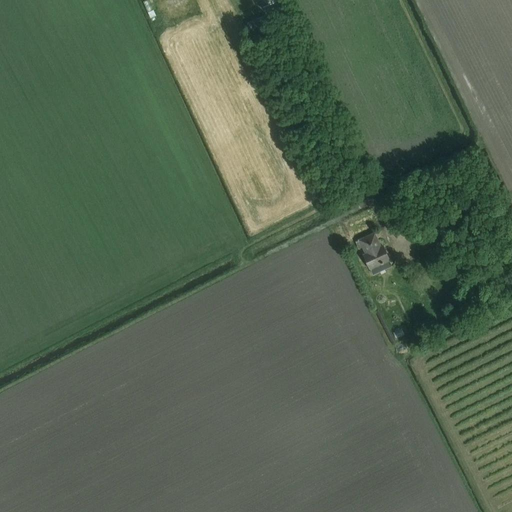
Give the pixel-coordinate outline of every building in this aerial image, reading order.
[(147,0),(146,0),(143,2),(148,13),(152,11),(147,0)] [(266,15),(247,23),(250,30),(269,22),(266,15)] [(365,254),(363,255),(369,269),(373,267),(376,273),(383,269),(381,263),(389,260),(382,246),(381,247),(375,233),(356,242),(359,249),(362,247),(365,254)] [(511,272),(508,265),(500,270),(510,289),(511,287),(511,272)] [(477,290),(467,296),(473,307),(483,301),(477,290)] [(390,309),(398,305),(394,297),(386,300),(390,309)]
